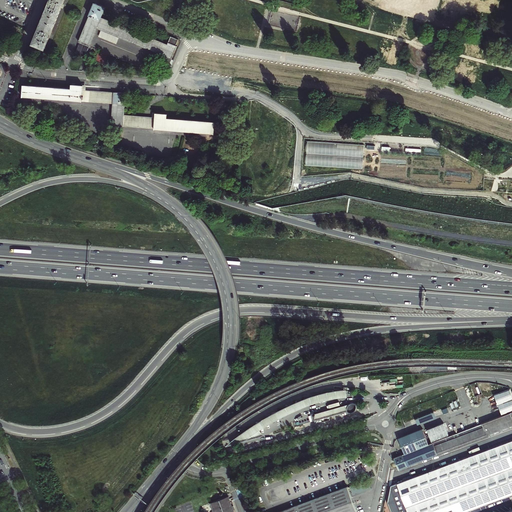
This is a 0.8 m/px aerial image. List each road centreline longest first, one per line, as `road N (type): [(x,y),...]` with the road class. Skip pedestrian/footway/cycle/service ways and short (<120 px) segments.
road 1 (motorway): [(0,422),(45,432),(87,421),(119,401),(189,328),(229,311),(511,320)]
road 2 (motorway): [(511,288),(0,249)]
road 3 (motorway): [(0,266),(511,305)]
road 4 (motorway): [(511,272),(331,233),(84,159)]
road 5 (motorway): [(178,450),(260,374),(306,347),(374,329),(511,321)]
road 6 (residential): [(191,32),(254,54),(397,75),(511,114)]
road 7 (secondary): [(178,450),(222,377),(231,316),(217,261),(177,208)]
road 8 (residential): [(191,32),(174,71),(158,83),(42,73),(15,63)]
road 9 (motorway): [(177,208),(124,184),(86,178),(36,186),(0,203)]
